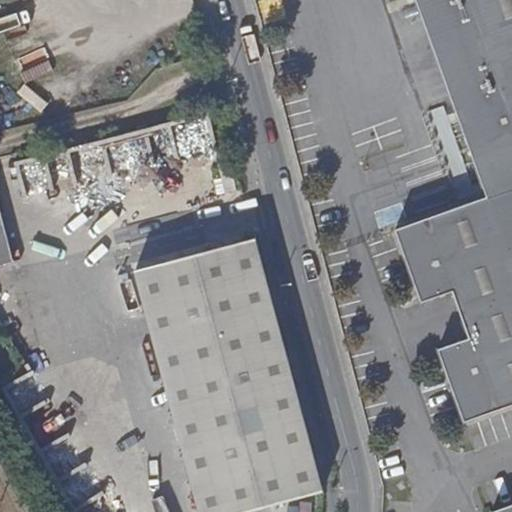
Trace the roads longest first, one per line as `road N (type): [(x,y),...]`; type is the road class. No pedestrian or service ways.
road 1 (unclassified): [(229,0),(359,488),(358,511)]
road 2 (track): [(247,66),(132,113),(0,139)]
